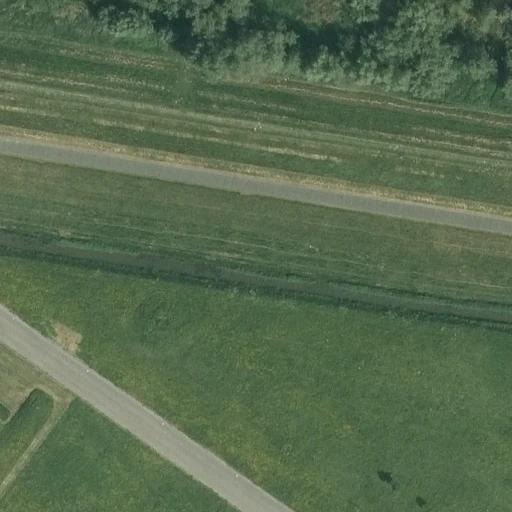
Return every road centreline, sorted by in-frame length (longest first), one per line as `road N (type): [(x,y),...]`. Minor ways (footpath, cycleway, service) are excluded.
road 1 (track): [(180,113),(511,165)]
road 2 (track): [(0,84),(180,113)]
